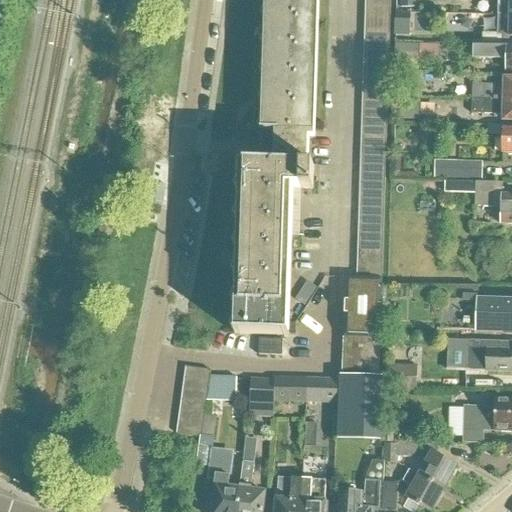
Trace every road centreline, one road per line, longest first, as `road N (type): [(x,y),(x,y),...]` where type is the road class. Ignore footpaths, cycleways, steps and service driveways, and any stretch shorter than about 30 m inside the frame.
road 1 (residential): [(207,0),(116,511)]
road 2 (track): [(97,0),(12,392),(11,462),(1,484)]
road 3 (track): [(30,0),(0,151)]
